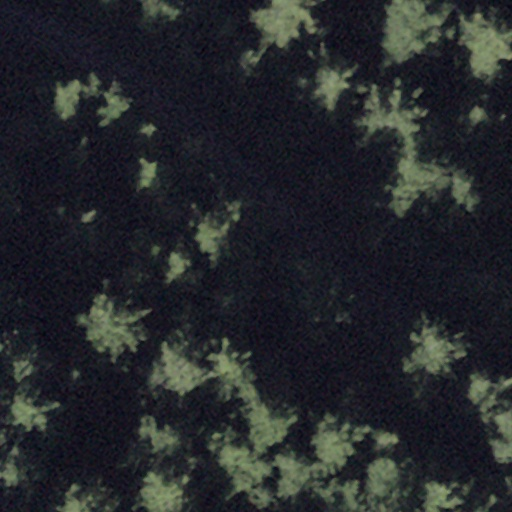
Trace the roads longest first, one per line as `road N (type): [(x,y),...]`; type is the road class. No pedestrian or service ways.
road 1 (track): [(292,220),(179,120),(101,65),(0,16)]
road 2 (track): [(511,388),(292,220)]
